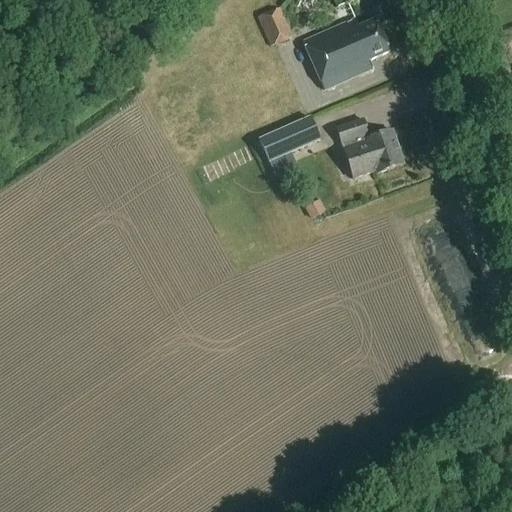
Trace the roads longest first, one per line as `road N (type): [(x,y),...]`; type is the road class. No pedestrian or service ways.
road 1 (tertiary): [(511,223),(436,0)]
road 2 (track): [(511,393),(329,511)]
